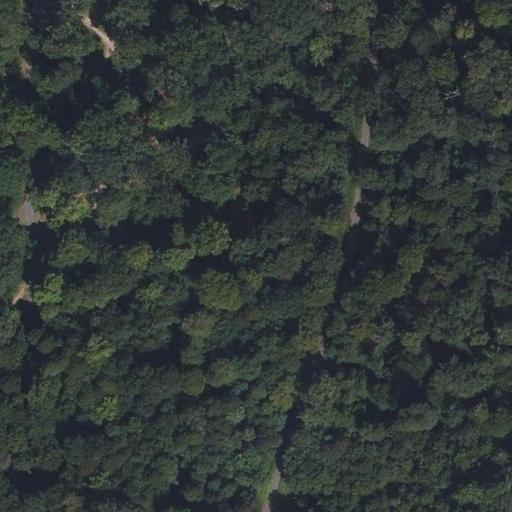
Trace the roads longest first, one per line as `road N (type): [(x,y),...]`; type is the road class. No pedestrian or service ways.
road 1 (track): [(276,511),(352,294),(384,0)]
road 2 (track): [(35,511),(35,0)]
road 3 (track): [(157,0),(0,292)]
